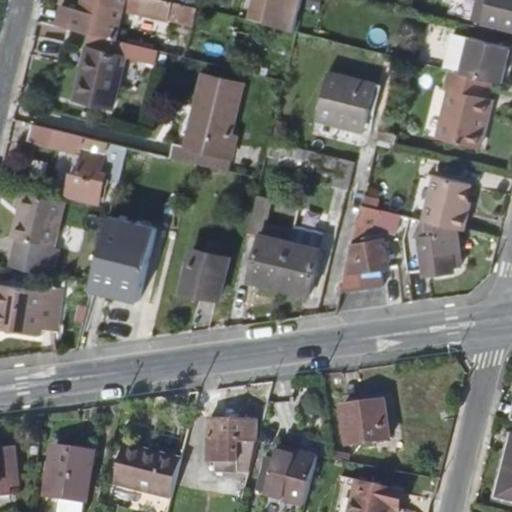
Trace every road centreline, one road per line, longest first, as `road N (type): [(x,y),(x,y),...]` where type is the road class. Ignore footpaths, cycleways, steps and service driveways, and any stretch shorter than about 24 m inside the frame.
road 1 (secondary): [(501,318),(0,387)]
road 2 (residential): [(452,511),(501,318)]
